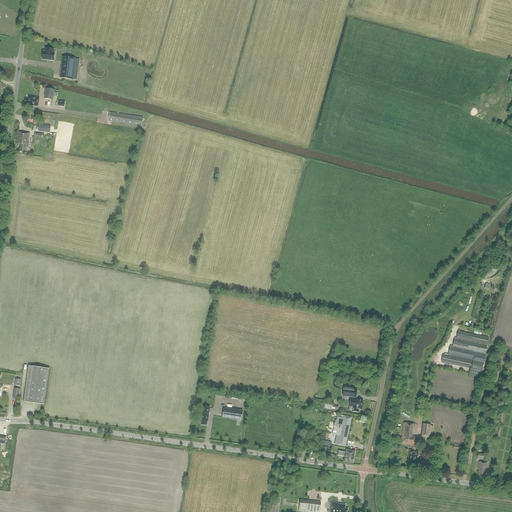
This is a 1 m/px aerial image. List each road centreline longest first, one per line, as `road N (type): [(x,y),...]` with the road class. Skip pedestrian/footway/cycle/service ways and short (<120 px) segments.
road 1 (tertiary): [(364,470),(0,421)]
road 2 (unclassified): [(0,208),(29,0)]
road 3 (tertiary): [(511,489),(364,470)]
road 4 (track): [(463,483),(490,347)]
